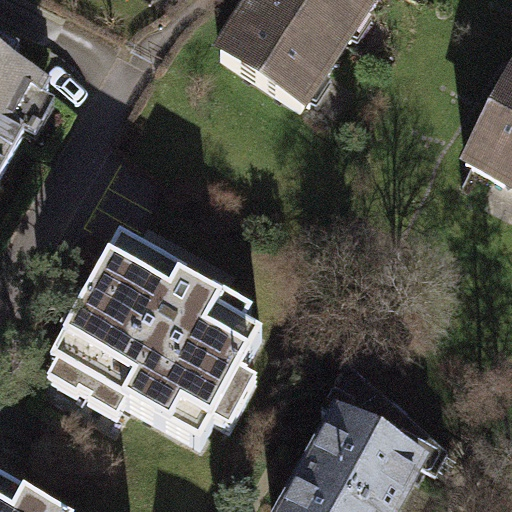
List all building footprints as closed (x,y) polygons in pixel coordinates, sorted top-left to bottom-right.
[(302,113),(377,0),(260,0),(223,62),(302,113)] [(0,192),(51,100),(0,72),(0,192)] [(511,82),(464,167),(511,193),(511,82)] [(58,361),(199,440),(262,328),(121,249),(58,361)] [(396,511),(418,471),(433,480),(445,460),(345,368),(318,415),(335,429),(288,511),(396,511)] [(0,504),(0,511),(66,511),(12,482),(0,504)]
